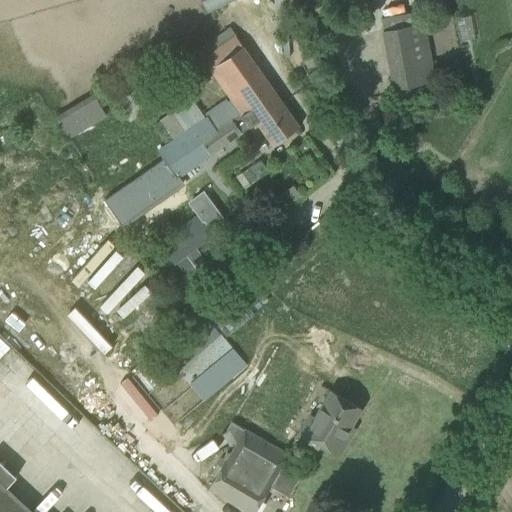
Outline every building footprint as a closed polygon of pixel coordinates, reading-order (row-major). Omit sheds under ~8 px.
[(206,0),(210,9),(231,0),(206,0)] [(293,19),(291,0),(277,0),(279,20),(293,19)] [(462,39),(476,37),(474,15),(460,16),(462,39)] [(383,30),(394,89),(434,82),(423,23),(383,30)] [(164,146),(170,155),(174,162),(199,144),(207,156),(256,122),(273,145),(299,126),(229,27),(196,50),(231,100),(204,119),(190,98),(159,120),(172,140),(164,146)] [(101,95),(60,110),(69,134),(110,118),(101,95)] [(348,120),(330,133),(340,148),(359,135),(348,120)] [(359,161),(349,168),(363,187),(377,177),(381,174),(367,155),(359,161)] [(96,195),(111,223),(153,201),(138,174),(96,195)] [(203,193),(189,204),(197,215),(201,212),(211,225),(222,218),(203,193)] [(197,215),(163,240),(177,259),(216,231),(211,225),(201,212),(197,215)] [(93,228),(64,268),(95,292),(91,297),(124,321),(149,287),(140,280),(148,269),(93,228)] [(235,269),(225,277),(233,286),(242,278),(235,269)] [(39,297),(29,307),(66,348),(76,338),(39,297)] [(180,364),(205,399),(250,366),(225,332),(180,364)] [(297,438),(299,439),(316,449),(320,443),(339,454),(350,436),(346,432),(360,409),(331,391),(315,418),(310,416),(297,438)] [(232,451),(226,460),(210,488),(250,511),(253,511),(269,486),(291,500),(310,468),(230,422),(225,432),(222,435),(232,451)] [(0,511),(19,511),(6,500),(11,494),(5,488),(16,476),(0,461),(0,511)]
